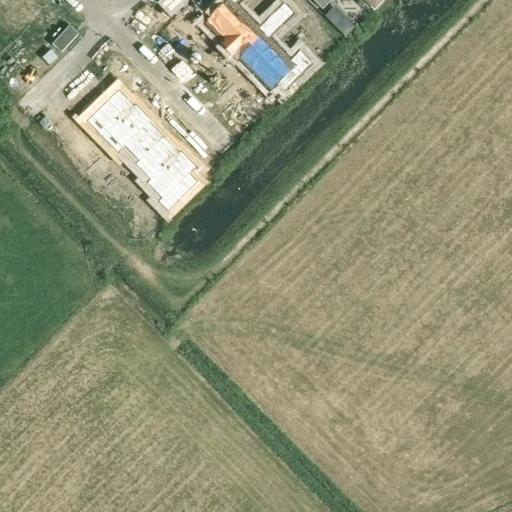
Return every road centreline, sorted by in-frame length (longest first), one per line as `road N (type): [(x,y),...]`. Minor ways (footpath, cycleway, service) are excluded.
road 1 (residential): [(229,152),(109,25)]
road 2 (residential): [(109,25),(20,115)]
